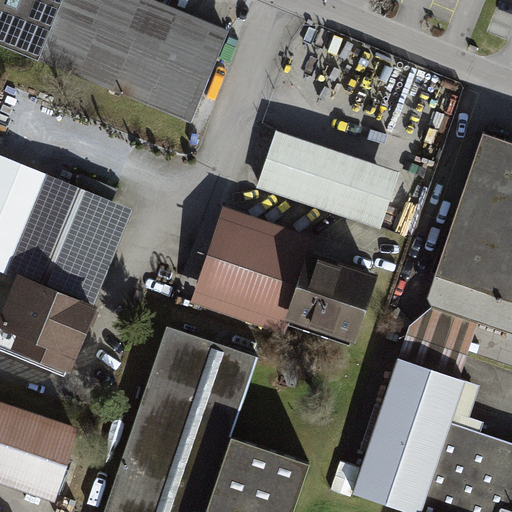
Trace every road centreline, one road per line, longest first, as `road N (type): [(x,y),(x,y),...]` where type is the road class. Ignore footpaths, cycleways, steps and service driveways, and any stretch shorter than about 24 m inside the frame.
road 1 (unknown): [(274,0),(204,152),(139,246),(91,357)]
road 2 (unknown): [(509,85),(398,314)]
road 3 (residential): [(300,0),(511,86)]
